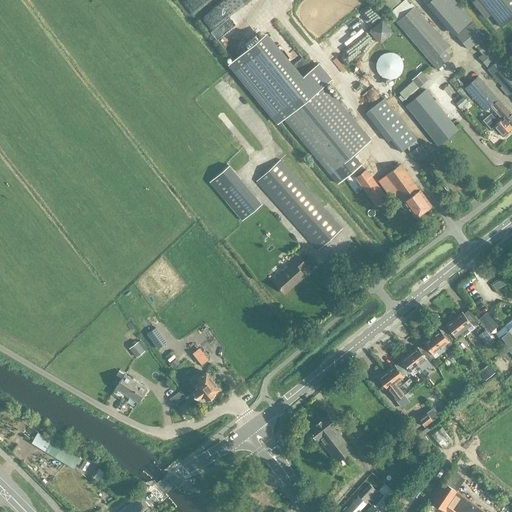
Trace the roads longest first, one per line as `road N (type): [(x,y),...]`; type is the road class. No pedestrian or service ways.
road 1 (tertiary): [(253,427),(511,222)]
road 2 (unclassified): [(253,427),(238,406),(156,433),(0,349)]
road 3 (track): [(275,0),(278,14),(389,144)]
road 4 (tertiary): [(129,511),(253,427)]
